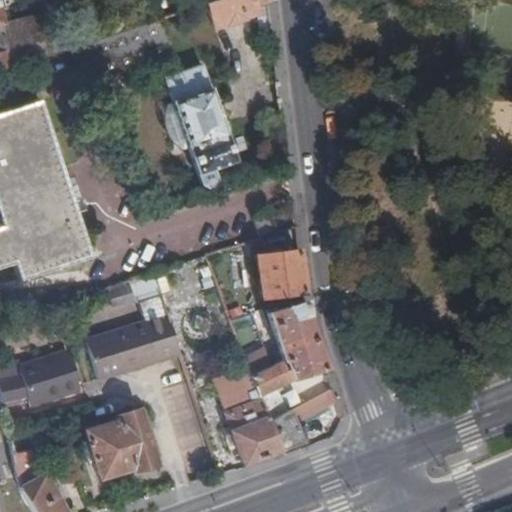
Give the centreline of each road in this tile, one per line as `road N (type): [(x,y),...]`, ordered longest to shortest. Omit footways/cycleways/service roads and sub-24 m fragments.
road 1 (secondary): [(294,0),(328,309),(387,458)]
road 2 (primary): [(387,458),(246,511)]
road 3 (primary): [(511,413),(387,458)]
